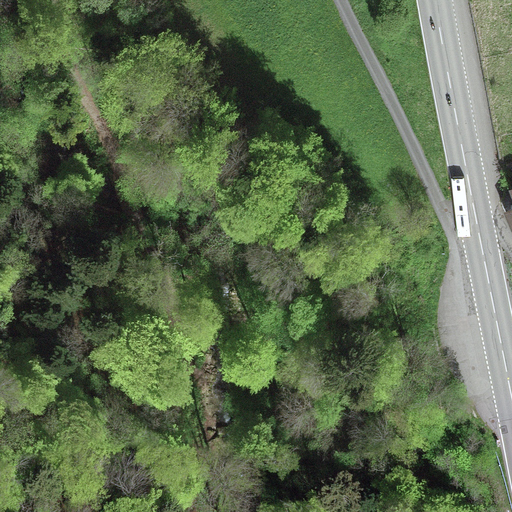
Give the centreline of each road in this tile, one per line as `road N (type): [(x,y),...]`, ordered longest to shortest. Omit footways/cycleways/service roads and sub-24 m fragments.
road 1 (track): [(188,511),(176,316),(110,141),(28,0)]
road 2 (primary): [(435,0),(511,398)]
road 3 (track): [(340,0),(467,256),(484,266)]
